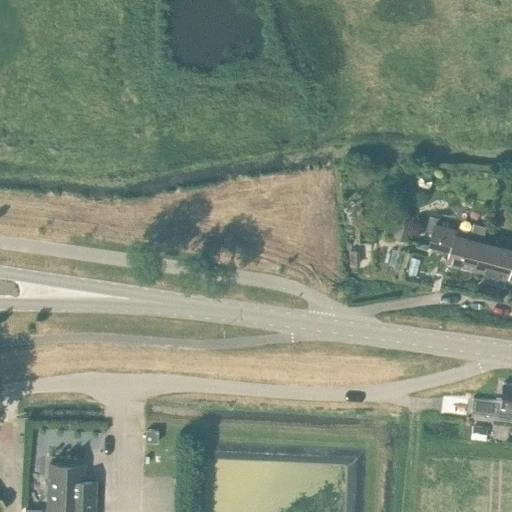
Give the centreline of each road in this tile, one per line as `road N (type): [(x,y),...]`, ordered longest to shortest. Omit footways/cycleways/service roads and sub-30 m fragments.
road 1 (unclassified): [(0,391),(144,381),(357,394),(511,358)]
road 2 (track): [(24,0),(97,103),(130,128),(205,133),(473,99)]
road 3 (secondary): [(511,352),(130,299)]
road 4 (secondary): [(130,299),(0,272)]
road 5 (secondary): [(0,303),(130,299)]
